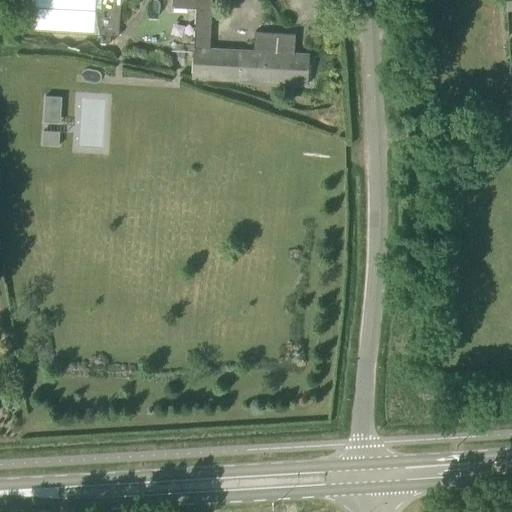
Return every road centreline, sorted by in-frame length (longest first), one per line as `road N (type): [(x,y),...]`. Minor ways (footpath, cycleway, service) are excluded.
road 1 (unclassified): [(367,476),(375,271),(371,0)]
road 2 (secondary): [(0,494),(367,476)]
road 3 (secondary): [(367,476),(511,465)]
